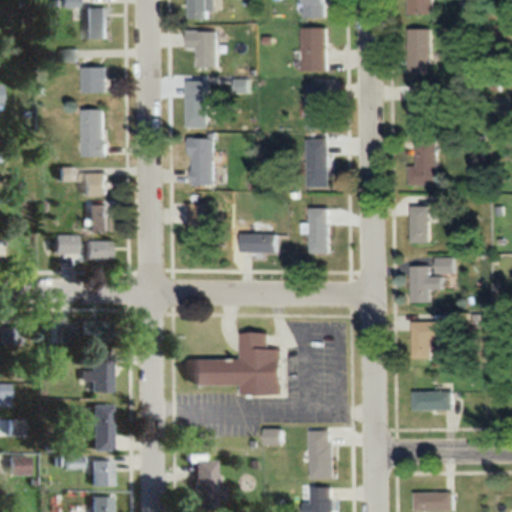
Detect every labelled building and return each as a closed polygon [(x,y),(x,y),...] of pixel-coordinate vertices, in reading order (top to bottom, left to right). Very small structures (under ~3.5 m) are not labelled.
[(216,18),(216,0),(190,0),(191,18),(216,18)] [(304,0),(305,17),(327,17),(326,0),(304,0)] [(409,0),(410,14),(435,14),(434,0),(409,0)] [(108,7),(85,7),(85,38),(108,38),(108,7)] [(511,26),(502,26),(503,49),(511,49),(511,26)] [(329,27),(304,27),(304,70),(329,70),(329,27)] [(432,29),(411,29),(411,72),(432,72),(432,29)] [(219,66),(219,31),(189,31),(189,49),(199,49),(199,66),(219,66)] [(84,67),(84,92),(108,92),(108,67),(84,67)] [(188,126),(210,126),(210,81),(188,81),(188,126)] [(330,83),(309,83),(309,128),(330,128),(330,83)] [(437,131),(437,86),(413,86),(413,131),(437,131)] [(86,142),(106,142),(106,109),(86,109),(86,142)] [(216,185),(216,138),(193,138),(193,185),(216,185)] [(309,186),(331,186),(331,139),(309,139),(309,186)] [(439,185),(439,142),(418,142),(418,166),(411,166),(411,185),(439,185)] [(84,196),(108,196),(108,174),(84,174),(84,196)] [(191,203),(191,252),(214,252),(214,204),(191,203)] [(108,206),(87,206),(87,233),(108,233),(108,206)] [(413,206),(413,243),(431,243),(431,206),(413,206)] [(331,218),(306,218),(306,235),(312,235),(312,253),(331,253),(331,218)] [(279,234),(245,234),(245,252),(279,252),(279,234)] [(76,254),(76,235),(54,235),(54,254),(76,254)] [(84,260),(109,260),(109,242),(84,242),(84,260)] [(413,268),(413,304),(438,304),(438,278),(432,278),(432,268),(413,268)] [(50,344),(109,344),(109,322),(80,322),(80,328),(50,327),(50,344)] [(413,323),(413,359),(433,359),(433,349),(443,349),(443,323),(413,323)] [(15,327),(0,327),(0,344),(15,344),(15,327)] [(244,385),(244,395),(285,395),(285,348),(272,348),(272,332),(243,333),(244,359),(192,359),(192,385),(244,385)] [(90,392),(111,392),(111,354),(90,354),(90,372),(81,372),(81,381),(90,381),(90,392)] [(0,405),(10,406),(10,384),(0,383),(0,405)] [(415,391),(415,410),(454,410),(454,391),(415,391)] [(111,404),(92,404),(92,451),(111,451),(111,404)] [(23,419),(8,419),(8,435),(23,435),(23,419)] [(267,444),(284,444),(284,429),(267,429),(267,444)] [(334,430),(312,430),(312,478),(334,478),(334,430)] [(28,456),(10,456),(10,471),(28,471),(28,456)] [(111,485),(111,460),(92,460),(92,485),(111,485)] [(194,511),(216,511),(216,502),(224,502),(224,487),(216,487),(216,461),(194,461),(194,511)] [(335,511),(336,487),(314,487),(314,497),(306,497),(305,511),(335,511)] [(455,491),(416,491),(416,510),(455,510),(455,491)] [(110,511),(111,496),(92,496),(91,511),(110,511)]
